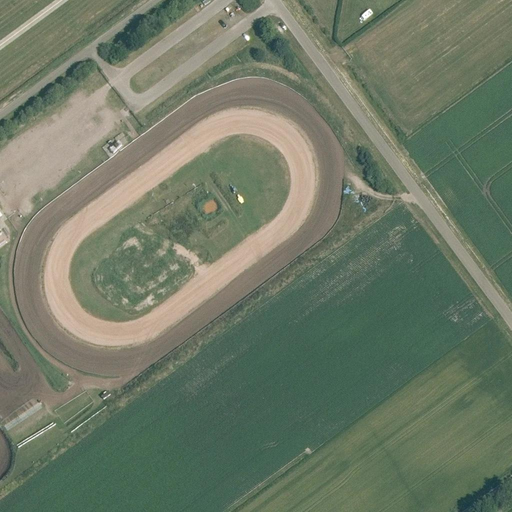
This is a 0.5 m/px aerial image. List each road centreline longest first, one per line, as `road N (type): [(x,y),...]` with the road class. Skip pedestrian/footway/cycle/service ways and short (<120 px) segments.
road 1 (unclassified): [(511,323),(272,0)]
road 2 (unclassified): [(0,117),(159,0)]
road 3 (track): [(124,75),(0,160)]
